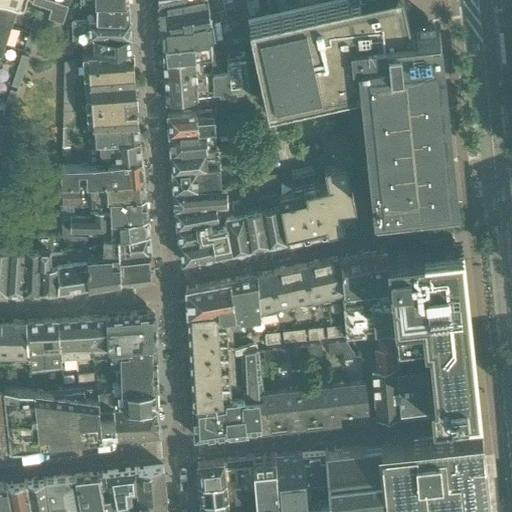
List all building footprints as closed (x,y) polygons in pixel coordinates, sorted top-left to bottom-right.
[(3,0),(0,0),(0,21),(9,25),(15,8),(15,7),(16,4),(3,0)] [(50,9),(47,18),(62,22),(68,5),(51,0),(32,0),(31,2),(50,9)] [(221,0),(174,0),(158,3),(160,30),(208,22),(214,21),(219,20),(226,18),(224,8),(233,6),(232,0),(223,2),(221,0)] [(249,19),(251,26),(348,4),(357,50),(385,47),(384,31),(410,28),(404,0),(245,0),(249,19)] [(128,2),(89,6),(90,15),(94,15),(94,18),(129,18),(128,2)] [(348,4),(251,26),(268,104),(275,102),(275,103),(361,83),(357,50),(348,4)] [(33,20),(28,33),(35,35),(39,22),(43,12),(37,10),(33,20)] [(72,39),(93,38),(131,35),(129,18),(94,18),(71,20),(72,39)] [(214,21),(208,22),(160,30),(161,45),(194,41),(194,43),(210,40),(222,39),(219,20),(214,21)] [(0,21),(0,41),(3,43),(9,25),(0,21)] [(361,83),(404,79),(443,74),(438,25),(410,28),(384,31),(385,47),(357,50),(361,83)] [(35,35),(28,33),(24,45),(31,48),(35,35)] [(93,38),(94,51),(132,50),(131,35),(93,38)] [(211,53),(210,40),(194,43),(194,41),(161,45),(163,59),(211,53)] [(240,49),(225,52),(228,70),(231,92),(248,90),(246,69),(242,55),(240,49)] [(87,52),(103,52),(103,55),(103,57),(88,58),(88,61),(83,61),(84,74),(89,73),(90,86),(134,82),(133,58),(131,58),(131,59),(126,59),(126,53),(126,51),(131,51),(131,52),(132,52),(132,50),(94,51),(87,52)] [(212,67),(212,80),(212,95),(218,94),(231,92),(228,70),(221,72),(218,52),(211,53),(212,67)] [(212,67),(211,53),(163,59),(164,74),(212,67)] [(21,54),(16,69),(23,72),(28,57),(21,54)] [(64,60),(62,125),(73,125),(75,59),(64,60)] [(212,80),(212,67),(164,74),(165,86),(195,82),(212,80)] [(23,72),(16,69),(11,84),(18,87),(23,72)] [(454,173),(443,74),(404,79),(413,177),(454,173)] [(404,79),(361,83),(373,199),(374,205),(456,197),(454,173),(413,177),(404,79)] [(212,95),(212,80),(195,82),(197,96),(212,95)] [(85,94),(86,107),(136,103),(134,82),(90,86),(90,94),(85,94)] [(195,82),(165,86),(166,100),(197,96),(195,82)] [(10,89),(6,102),(12,104),(16,92),(10,89)] [(12,104),(6,102),(1,114),(8,117),(12,104)] [(92,114),(93,123),(137,120),(136,103),(86,107),(87,114),(92,114)] [(169,131),(214,127),(215,127),(212,108),(196,110),(167,112),(169,131)] [(87,124),(89,142),(139,138),(137,120),(93,123),(87,124)] [(73,125),(62,125),(62,143),(73,142),(73,125)] [(169,131),(170,153),(216,146),(214,127),(169,131)] [(87,142),(88,162),(141,158),(139,138),(89,142),(87,142)] [(243,140),(242,140),(234,141),(237,163),(246,162),(243,140)] [(170,153),(172,170),(220,167),(217,146),(216,146),(170,153)] [(61,182),(62,182),(143,177),(141,158),(88,162),(88,163),(61,162),(61,182)] [(320,185),(330,229),(344,226),(340,210),(356,207),(345,160),(324,165),(328,183),(320,185)] [(290,169),(291,173),(292,178),(313,173),(311,165),(290,169)] [(173,188),(173,190),(221,185),(220,167),(172,170),(173,188)] [(276,182),(275,176),(274,173),(259,177),(261,185),(276,182)] [(62,182),(62,201),(73,201),(89,200),(108,200),(107,197),(145,195),(143,177),(62,182)] [(175,208),(224,203),(227,203),(226,185),(221,185),(173,190),(174,208),(175,208)] [(278,195),(286,239),(330,229),(320,185),(278,195)] [(258,196),(261,207),(268,243),(286,239),(278,195),(277,192),(258,196)] [(68,219),(68,229),(88,229),(88,230),(111,229),(109,217),(147,216),(145,195),(107,197),(108,200),(89,200),(89,214),(74,213),(73,201),(62,201),(62,204),(61,204),(62,219),(68,219)] [(233,213),(226,214),(226,215),(230,251),(231,251),(249,247),(241,212),(243,211),(242,200),(231,201),(233,213)] [(175,208),(177,225),(194,222),(210,219),(217,218),(217,217),(226,215),(226,214),(224,203),(175,208)] [(241,212),(249,247),(268,243),(261,207),(243,211),(241,212)] [(194,222),(196,238),(210,236),(212,255),(230,251),(226,215),(217,217),(217,218),(210,219),(194,222)] [(88,229),(68,229),(69,235),(119,233),(148,232),(148,229),(150,227),(149,221),(147,219),(147,216),(109,217),(111,229),(88,230),(88,229)] [(86,241),(85,248),(86,258),(116,253),(119,280),(153,275),(150,249),(121,253),(119,233),(69,235),(68,229),(68,219),(62,219),(63,235),(63,240),(86,241)] [(177,225),(179,240),(196,238),(194,222),(177,225)] [(148,232),(119,233),(121,253),(150,249),(148,232)] [(38,234),(38,248),(38,290),(56,290),(55,264),(51,264),(50,251),(50,235),(38,234)] [(8,235),(5,290),(21,290),(23,248),(17,248),(18,235),(9,235),(8,235)] [(210,236),(196,238),(179,240),(182,261),(212,255),(210,236)] [(404,245),(386,246),(392,300),(389,301),(391,330),(396,329),(397,338),(429,334),(430,346),(457,343),(470,341),(460,239),(422,244),(422,242),(404,245)] [(386,246),(366,250),(371,286),(372,293),(360,294),(361,303),(343,305),(345,335),(378,331),(390,330),(391,330),(389,301),(392,300),(386,246)] [(38,248),(23,248),(21,290),(38,290),(38,248)] [(85,248),(66,249),(67,263),(70,262),(72,288),(87,285),(86,258),(85,248)] [(66,249),(50,251),(51,264),(55,264),(56,290),(57,290),(72,288),(70,262),(67,263),(66,249)] [(339,255),(338,256),(342,297),(343,305),(361,303),(360,294),(356,295),(356,287),(371,286),(366,250),(339,256),(339,255)] [(116,253),(86,258),(87,285),(119,280),(116,253)] [(338,256),(322,259),(331,299),(342,297),(338,256)] [(322,259),(306,263),(315,303),(331,299),(322,259)] [(306,263),(289,266),(298,306),(315,303),(306,263)] [(289,266),(273,270),(282,310),(298,306),(289,266)] [(273,270),(261,272),(265,311),(260,314),(262,314),(282,310),(273,270)] [(230,278),(213,282),(217,310),(217,316),(225,316),(238,314),(238,317),(260,314),(265,311),(261,272),(230,278)] [(185,287),(187,313),(217,310),(213,282),(185,287)] [(154,310),(106,314),(110,352),(130,350),(130,345),(155,342),(154,310)] [(191,370),(193,404),(231,399),(229,367),(225,316),(217,316),(217,310),(187,313),(189,342),(191,370)] [(106,314),(92,315),(96,357),(110,356),(110,352),(106,314)] [(92,315),(74,317),(77,353),(77,359),(96,357),(92,315)] [(74,317),(58,318),(61,353),(61,360),(77,359),(77,353),(74,317)] [(58,318),(43,319),(46,353),(48,370),(62,369),(61,360),(61,353),(58,318)] [(24,320),(0,319),(0,359),(0,361),(28,362),(29,372),(32,372),(30,353),(28,319),(25,320),(24,320)] [(43,319),(28,319),(30,353),(32,372),(48,370),(46,353),(43,319)] [(325,326),(327,336),(341,335),(340,324),(325,326)] [(307,328),(308,338),(323,337),(322,326),(307,328)] [(282,330),(283,341),(305,339),(304,328),(282,330)] [(396,329),(391,330),(390,330),(400,413),(431,410),(429,388),(426,353),(425,341),(398,345),(397,338),(396,329)] [(390,330),(378,331),(379,342),(375,342),(376,364),(371,365),(376,415),(400,413),(390,330)] [(264,332),(265,343),(280,342),(278,331),(264,332)] [(343,352),(341,341),(328,342),(329,353),(343,352)] [(477,404),(470,341),(457,343),(430,346),(434,387),(429,388),(431,410),(452,407),(477,404)] [(110,369),(115,369),(156,365),(155,342),(130,345),(130,350),(110,352),(110,356),(110,369)] [(320,343),(306,345),(307,355),(322,354),(320,343)] [(307,355),(306,345),(292,346),(293,357),(307,355)] [(285,347),(274,348),(275,359),(286,358),(285,347)] [(243,397),(241,398),(244,430),(246,430),(246,429),(256,428),(253,398),(259,397),(258,393),(263,392),(262,378),(261,378),(258,348),(240,350),(243,397)] [(275,359),(274,348),(263,349),(264,360),(275,359)] [(111,381),(111,387),(111,393),(125,391),(157,387),(156,365),(115,369),(115,380),(111,381)] [(77,372),(78,381),(95,380),(94,371),(77,372)] [(365,380),(347,382),(351,418),(369,416),(365,380)] [(347,382),(328,385),(332,420),(351,418),(347,382)] [(328,385),(311,386),(314,422),(332,420),(328,385)] [(0,386),(0,447),(10,446),(3,386),(0,386)] [(3,386),(10,446),(39,443),(77,440),(102,437),(98,396),(84,397),(83,388),(71,390),(52,391),(3,386)] [(311,386),(293,388),(297,424),(314,422),(311,386)] [(98,389),(98,396),(102,437),(102,438),(116,436),(112,405),(111,393),(111,387),(98,389)] [(157,387),(125,391),(127,407),(158,403),(157,387)] [(293,388),(274,390),(278,426),(297,424),(293,388)] [(274,390),(263,392),(258,393),(259,397),(253,398),(256,428),(278,426),(274,390)] [(125,391),(111,393),(112,405),(116,436),(160,432),(158,403),(127,407),(125,391)] [(231,399),(193,404),(195,436),(228,432),(244,430),(241,398),(231,399)] [(421,438),(403,440),(410,510),(490,501),(487,477),(484,449),(483,449),(481,431),(421,438)] [(328,490),(329,511),(409,511),(410,510),(403,440),(365,444),(345,446),(349,488),(328,490)] [(345,446),(325,448),(328,490),(349,488),(345,446)] [(324,447),(302,450),(305,492),(328,490),(325,448),(324,447)] [(275,453),(280,506),(280,511),(306,511),(305,492),(302,450),(275,453)] [(251,455),(256,508),(280,506),(275,453),(270,453),(270,454),(255,456),(255,455),(251,455)] [(226,494),(228,511),(256,508),(251,455),(223,458),(225,476),(226,494)] [(198,476),(199,479),(225,476),(223,458),(197,461),(197,465),(195,467),(196,473),(198,476)] [(163,465),(136,467),(139,496),(165,493),(163,465)] [(136,467),(102,472),(103,484),(108,484),(110,499),(102,500),(103,511),(140,511),(139,496),(136,467)] [(74,474),(81,511),(103,511),(102,500),(99,485),(103,484),(102,472),(74,474)] [(81,511),(74,474),(45,477),(51,511),(81,511)] [(199,479),(201,497),(226,494),(225,476),(199,479)] [(25,479),(30,511),(51,511),(45,477),(25,479)] [(30,511),(25,479),(5,482),(11,511),(30,511)] [(11,511),(5,482),(0,482),(0,511),(11,511)] [(305,492),(306,511),(329,511),(328,490),(305,492)] [(163,511),(167,511),(165,493),(139,496),(140,511),(163,511)] [(202,511),(216,511),(228,511),(226,494),(201,497),(201,499),(199,502),(200,509),(202,511)] [(410,510),(409,511),(490,511),(490,501),(410,510)]
